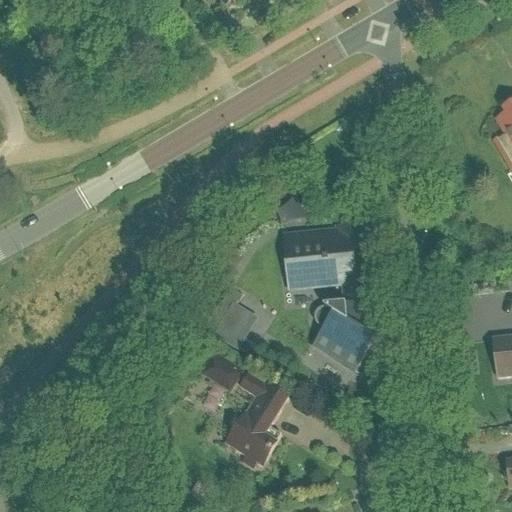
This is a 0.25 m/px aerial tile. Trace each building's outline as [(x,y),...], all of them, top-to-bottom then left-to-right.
[(35,89),(46,85),(41,71),(30,75),(35,89)] [(511,108),(504,113),(507,118),(498,123),(506,136),(509,138),(499,149),(511,171),(511,108)] [(344,287),(347,308),(324,311),(323,311),(322,311),(321,312),(320,312),(319,313),(318,314),(317,314),(317,315),(316,316),(316,317),(316,318),(316,319),(315,320),(315,321),(315,322),(316,323),(316,324),(316,325),(316,326),(317,327),(318,328),(319,329),(325,333),(313,350),(324,357),(356,377),(357,377),(358,378),(359,378),(360,378),(361,378),(362,378),(363,378),(364,377),(365,377),(366,376),(367,375),(368,374),(368,373),(369,372),(369,371),(369,370),(368,358),(377,343),(368,337),(373,330),(367,276),(362,228),(338,230),(339,235),(330,236),(330,235),(284,240),(290,293),(335,289),(335,288),(344,287)] [(217,339),(240,353),(246,357),(247,356),(241,352),(233,347),(250,319),(236,311),(238,308),(243,299),(242,299),(241,300),(239,303),(229,297),(209,328),(220,334),(217,339)] [(499,382),(511,380),(511,340),(495,342),(499,382)] [(232,396),(246,374),(214,354),(199,375),(232,396)] [(289,404),(290,403),(250,379),(242,392),(257,401),(228,448),(246,460),(243,464),(254,471),(257,466),(262,470),(282,438),(271,431),(288,404),(289,404)]
